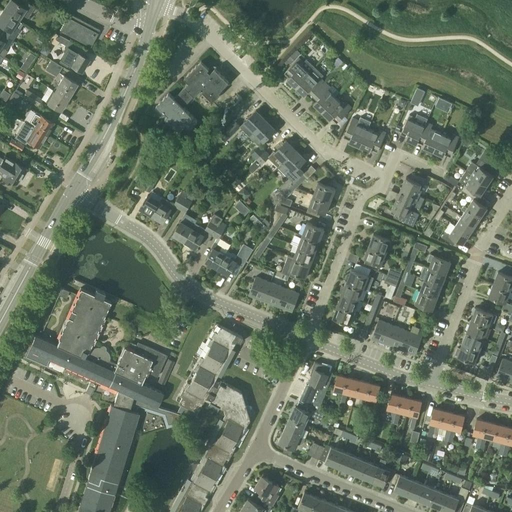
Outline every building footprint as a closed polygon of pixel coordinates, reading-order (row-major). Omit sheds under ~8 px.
[(24,0),(21,5),(13,0),(8,0),(2,9),(18,20),(22,14),(27,17),(34,7),(24,0)] [(18,20),(2,9),(0,13),(0,24),(5,28),(2,33),(12,40),(20,29),(19,29),(23,23),(18,20)] [(91,47),(100,29),(69,13),(60,30),(91,47)] [(12,40),(2,33),(0,35),(0,55),(1,56),(3,57),(8,51),(6,50),(12,40)] [(58,34),(55,40),(66,46),(69,40),(58,34)] [(61,58),(59,61),(67,66),(69,64),(70,64),(81,71),(89,59),(78,52),(72,48),(70,47),(73,42),(72,42),(69,40),(66,46),(62,51),(64,53),(61,58)] [(44,45),(41,51),(47,55),(50,49),(44,45)] [(291,54),(284,61),(288,65),(295,58),(291,54)] [(289,77),(287,79),(296,87),(310,72),(315,66),(307,58),(304,61),(299,56),(289,67),(287,69),(292,73),(289,77)] [(56,76),(62,66),(51,59),(45,69),(56,76)] [(212,71),(201,60),(185,77),(189,82),(185,86),(174,97),(183,106),(194,95),(200,89),(213,101),(221,93),(219,91),(228,81),(215,68),(212,71)] [(23,62),(20,67),(25,70),(29,65),(23,62)] [(310,72),(296,87),(304,95),(305,95),(307,93),(310,90),(314,94),(325,81),(321,77),(324,74),(315,66),(310,72)] [(20,70),(16,76),(21,79),(24,73),(20,70)] [(63,75),(55,88),(69,97),(77,83),(63,75)] [(316,102),(314,104),(322,112),(336,97),(328,89),(330,86),(325,81),(314,94),(319,98),(316,102)] [(417,87),(414,94),(421,97),(425,90),(417,87)] [(43,99),(42,98),(27,89),(23,96),(39,106),(43,99)] [(55,89),(47,102),(62,111),(70,98),(55,89)] [(183,106),(174,97),(169,92),(156,105),(167,116),(165,117),(179,132),(186,124),(190,128),(197,121),(183,106)] [(238,93),(231,100),(235,104),(242,97),(238,93)] [(336,97),(322,112),(330,120),(333,117),(336,114),(341,118),(352,106),(346,101),(344,104),(336,97)] [(452,102),(439,97),(435,105),(448,111),(452,102)] [(7,104),(4,109),(11,113),(14,107),(12,106),(7,104)] [(249,136),(265,120),(256,110),(240,126),(243,129),(249,136)] [(29,123),(46,134),(54,122),(36,112),(29,123)] [(410,114),(402,132),(407,134),(406,136),(406,138),(416,143),(419,136),(424,125),(425,125),(426,121),(428,118),(417,113),(415,117),(410,114)] [(353,117),(346,132),(352,135),(350,139),(349,141),(360,146),(368,128),(358,124),(359,120),(353,117)] [(259,145),(260,145),(264,141),(263,141),(275,129),(265,120),(249,136),(259,145)] [(24,123),(16,136),(25,142),(27,139),(39,146),(46,134),(29,123),(24,121),(24,123)] [(235,121),(227,129),(232,134),(240,126),(235,121)] [(424,125),(419,136),(425,139),(423,143),(422,145),(433,151),(441,132),(431,128),(432,124),(426,121),(425,125),(424,125)] [(194,126),(188,133),(192,137),(199,130),(194,126)] [(368,128),(360,146),(370,151),(372,148),(373,145),(379,147),(386,132),(380,129),(378,133),(368,128)] [(441,132),(433,151),(443,156),(444,153),(446,149),(452,151),(459,136),(452,133),(450,137),(441,132)] [(8,144),(20,151),(24,145),(12,138),(9,142),(8,141),(7,143),(8,144)] [(278,167),(296,150),(287,140),(275,151),(274,150),(269,154),(265,150),(256,159),(248,168),(253,172),(261,164),(261,165),(268,158),(278,167)] [(256,159),(265,150),(260,145),(259,145),(250,154),(256,159)] [(178,146),(173,154),(182,160),(187,152),(178,146)] [(294,171),(305,159),(296,150),(278,167),(287,176),(280,183),(286,190),(292,184),(292,183),(295,180),(290,174),(294,171)] [(487,151),(481,159),(493,167),(499,159),(487,151)] [(0,172),(4,175),(2,179),(9,183),(11,180),(16,183),(22,174),(23,173),(24,171),(24,170),(25,168),(5,156),(3,159),(0,156),(0,172)] [(472,161),(466,171),(487,185),(493,175),(490,173),(493,167),(481,159),(478,165),(476,163),(472,161)] [(307,178),(316,170),(312,165),(296,181),(295,180),(292,183),(292,184),(293,184),(296,188),(307,177),(307,178)] [(481,194),(487,185),(466,171),(460,180),(465,184),(461,189),(474,198),(478,192),(481,194)] [(426,179),(412,172),(410,178),(406,176),(401,187),(418,195),(421,189),(418,188),(420,183),(423,185),(426,179)] [(150,192),(158,179),(151,175),(144,188),(150,192)] [(215,177),(212,182),(218,185),(221,180),(215,177)] [(331,201),(336,188),(319,182),(314,194),(331,201)] [(281,195),(279,201),(290,205),(293,200),(286,197),(296,188),(293,184),(281,195)] [(418,195),(401,187),(399,193),(389,188),(387,193),(396,197),(411,204),(413,199),(416,201),(418,195)] [(243,188),(239,192),(245,199),(250,194),(243,188)] [(186,197),(180,193),(173,205),(179,209),(186,197)] [(326,213),(331,201),(314,194),(309,206),(307,212),(319,216),(321,211),(326,213)] [(149,195),(141,208),(145,210),(144,211),(151,215),(151,214),(159,201),(149,195)] [(151,214),(151,215),(158,219),(158,218),(163,221),(171,208),(173,205),(174,203),(163,196),(160,201),(159,201),(151,214)] [(179,209),(185,212),(192,201),(186,197),(179,209)] [(393,209),(391,213),(395,215),(394,217),(413,226),(413,225),(419,213),(412,210),(409,208),(411,204),(396,197),(392,208),(393,209)] [(481,215),(487,206),(473,197),(467,206),(481,215)] [(250,210),(240,200),(234,206),(244,216),(250,210)] [(283,212),(276,223),(280,225),(280,226),(288,214),(286,214),(288,208),(277,204),(275,209),(283,212)] [(467,207),(464,205),(461,209),(464,211),(461,215),(475,224),(481,215),(467,206),(467,207)] [(254,212),(249,217),(254,221),(259,216),(254,212)] [(184,241),(184,242),(191,246),(191,245),(196,248),(200,240),(201,238),(208,242),(212,235),(220,221),(222,217),(215,213),(206,228),(195,222),(194,224),(192,228),(184,241)] [(469,233),(475,224),(461,215),(455,225),(469,233)] [(181,221),(173,234),(177,237),(177,238),(184,242),(184,241),(192,228),(194,224),(188,221),(186,224),(181,221)] [(218,236),(220,237),(227,224),(220,221),(212,235),(217,238),(218,236)] [(319,240),(324,228),(307,222),(303,234),(319,240)] [(273,236),(280,226),(280,225),(276,223),(273,227),(269,234),(273,236)] [(469,233),(455,225),(451,232),(450,232),(448,232),(447,232),(446,232),(444,233),(443,234),(442,235),(454,243),(456,239),(463,243),(469,233)] [(386,252),(391,239),(373,232),(368,245),(386,252)] [(269,234),(262,244),(266,247),(270,242),(273,236),(269,234)] [(315,252),(319,240),(303,234),(298,246),(315,252)] [(212,249),(205,261),(210,263),(209,264),(216,268),(217,267),(225,254),(227,250),(231,244),(220,237),(218,236),(217,238),(211,248),(212,249)] [(273,236),(270,242),(275,245),(278,240),(273,236)] [(416,241),(409,259),(414,261),(419,248),(425,251),(427,245),(416,241)] [(217,267),(216,268),(223,272),(224,271),(228,274),(230,272),(236,261),(243,265),(253,248),(244,243),(236,255),(227,250),(225,254),(217,267)] [(258,258),(266,247),(262,244),(254,255),(258,258)] [(298,246),(294,244),(292,249),(296,251),(294,257),(311,263),(315,252),(298,246)] [(381,264),(386,252),(368,245),(364,257),(381,264)] [(446,274),(451,261),(430,253),(427,260),(431,261),(429,267),(446,274)] [(294,257),(288,255),(282,271),(290,274),(292,271),(306,276),(311,263),(294,257)] [(409,273),(414,261),(409,259),(404,271),(409,273)] [(398,280),(401,271),(390,267),(387,276),(398,280)] [(442,285),(446,274),(429,267),(424,278),(442,285)] [(363,287),(368,275),(351,269),(347,281),(363,287)] [(405,284),(409,273),(404,271),(400,282),(401,282),(405,284)] [(510,290),(511,284),(511,276),(498,271),(493,284),(510,290)] [(263,300),(270,281),(256,276),(249,294),(263,300)] [(390,283),(396,285),(398,280),(387,276),(385,281),(390,283)] [(437,296),(442,285),(424,278),(420,289),(437,296)] [(278,305),(285,287),(270,281),(263,300),(278,305)] [(342,292),(342,293),(359,299),(363,287),(347,281),(345,286),(342,285),(340,291),(342,292)] [(396,295),(393,301),(401,303),(405,305),(407,299),(400,297),(405,284),(401,282),(396,295)] [(390,283),(385,296),(391,298),(396,285),(390,283)] [(508,296),(510,290),(493,284),(489,296),(505,302),(506,301),(508,300),(508,296)] [(91,380),(89,385),(94,387),(96,383),(99,384),(101,380),(118,388),(113,404),(111,403),(87,478),(90,479),(81,509),(91,511),(106,511),(138,412),(136,411),(126,408),(131,394),(156,406),(162,392),(141,382),(146,371),(157,376),(167,354),(145,344),(141,353),(124,345),(116,363),(109,359),(109,357),(108,356),(108,354),(107,352),(106,351),(105,350),(103,349),(102,348),(101,348),(99,347),(98,347),(96,348),(94,348),(93,348),(92,349),(90,351),(89,352),(88,351),(111,301),(103,297),(105,292),(97,288),(94,293),(81,287),(58,338),(59,338),(56,344),(35,334),(25,355),(46,365),(49,357),(65,364),(61,373),(86,384),(88,379),(91,380)] [(292,311),(299,293),(285,287),(278,305),(292,311)] [(432,309),(437,296),(420,289),(415,302),(432,309)] [(355,310),(359,299),(342,293),(338,304),(355,310)] [(372,304),(377,306),(382,294),(377,293),(372,304)] [(350,323),(355,310),(338,304),(333,316),(350,323)] [(373,317),(377,306),(372,304),(371,307),(368,315),(373,317)] [(492,314),(476,307),(471,319),(488,326),(490,320),(494,322),(497,315),(493,313),(492,314)] [(368,330),(373,317),(368,315),(363,328),(368,330)] [(386,343),(393,325),(378,319),(371,338),(386,343)] [(483,337),(488,326),(471,319),(467,331),(483,337)] [(198,511),(249,419),(241,391),(226,383),(225,386),(214,380),(236,340),(239,342),(243,341),(242,337),(220,325),(216,331),(214,329),(175,400),(178,401),(181,403),(176,412),(156,406),(131,394),(126,408),(136,411),(137,405),(164,414),(167,424),(194,416),(204,399),(222,409),(224,413),(199,460),(190,462),(193,471),(170,511),(151,511),(149,511),(151,506),(139,500),(132,511),(198,511)] [(358,339),(362,327),(357,325),(352,337),(358,339)] [(400,349),(407,330),(393,325),(386,343),(400,349)] [(364,341),(368,330),(363,328),(362,327),(358,339),(364,341)] [(415,354),(423,331),(419,329),(418,334),(407,330),(400,349),(415,354)] [(479,349),(483,337),(467,331),(462,342),(479,349)] [(502,344),(506,333),(501,331),(497,342),(502,344)] [(455,354),(458,355),(457,355),(461,357),(460,361),(473,366),(479,349),(462,342),(460,348),(457,347),(455,354)] [(497,356),(502,344),(497,342),(494,350),(489,349),(488,352),(492,354),(497,356)] [(493,368),(497,356),(492,354),(483,378),(488,380),(493,368)] [(510,381),(511,376),(511,360),(503,357),(496,375),(510,381)] [(164,384),(174,361),(168,358),(157,381),(164,384)] [(327,388),(331,380),(334,372),(330,370),(332,366),(317,360),(312,371),(314,372),(310,380),(313,381),(327,388)] [(334,389),(344,392),(347,376),(338,374),(334,389)] [(344,392),(355,395),(359,379),(347,376),(344,392)] [(359,379),(355,395),(366,397),(369,382),(359,379)] [(313,381),(303,403),(318,409),(327,388),(313,381)] [(376,400),(380,385),(369,382),(366,397),(376,400)] [(397,410),(401,395),(390,393),(387,408),(397,410)] [(397,410),(408,413),(411,398),(401,395),(397,410)] [(422,400),(411,398),(408,413),(418,416),(422,400)] [(318,409),(303,403),(301,408),(296,405),(290,417),(305,424),(310,412),(322,417),(324,412),(318,409)] [(435,424),(440,425),(444,409),(434,407),(430,422),(435,424)] [(447,427),(450,428),(454,412),(444,409),(440,425),(447,427)] [(465,415),(454,412),(450,428),(461,430),(465,415)] [(290,417),(285,429),(300,435),(305,438),(308,430),(303,428),(305,424),(290,417)] [(482,436),(483,436),(487,420),(477,418),(473,433),(478,435),(482,436)] [(494,439),(498,423),(487,420),(483,436),(487,437),(494,439)] [(509,426),(498,423),(494,439),(499,440),(502,441),(505,442),(509,426)] [(285,429),(279,442),(286,444),(293,448),(294,448),(296,443),(297,443),(298,444),(302,443),(303,441),(305,438),(300,435),(285,429)] [(341,435),(348,438),(351,432),(343,429),(341,435)] [(420,431),(413,430),(410,440),(417,442),(420,431)] [(358,435),(351,432),(348,438),(356,441),(358,435)] [(372,448),(374,442),(366,439),(364,445),(372,448)] [(314,456),(319,444),(313,441),(308,454),(314,456)] [(374,442),(372,448),(379,451),(382,445),(374,442)] [(319,459),(327,444),(325,447),(319,444),(314,456),(319,459)] [(337,466),(343,451),(331,446),(327,444),(319,459),(319,458),(325,461),(337,466)] [(349,471),(355,456),(343,451),(337,466),(349,471)] [(399,462),(402,453),(397,451),(393,460),(399,462)] [(425,452),(423,458),(429,460),(431,454),(425,452)] [(405,464),(408,456),(402,453),(399,462),(405,464)] [(360,476),(367,461),(355,456),(349,471),(360,476)] [(378,466),(372,480),(384,485),(390,470),(384,468),(387,460),(381,458),(378,465),(378,466)] [(367,461),(360,476),(372,480),(378,466),(378,465),(367,461)] [(429,471),(431,465),(423,462),(420,468),(429,471)] [(437,474),(439,468),(431,465),(429,471),(437,474)] [(444,477),(452,480),(454,475),(446,471),(444,477)] [(497,475),(497,472),(496,472),(493,472),(490,473),(489,480),(490,480),(490,482),(497,484),(499,475),(497,475)] [(412,479),(400,474),(394,489),(406,494),(412,479)] [(272,505),(278,494),(273,491),(278,484),(262,475),(255,487),(262,491),(259,496),(272,505)] [(462,478),(454,475),(452,480),(460,484),(462,478)] [(417,498),(424,484),(412,479),(406,494),(417,498)] [(429,503),(435,489),(424,484),(417,498),(429,503)] [(463,503),(469,489),(462,486),(457,498),(447,493),(441,508),(450,511),(453,511),(458,501),(463,503)] [(482,492),(489,496),(492,490),(484,487),(482,492)] [(441,508),(447,493),(435,489),(429,503),(441,508)] [(500,493),(492,490),(489,496),(497,499),(500,493)] [(310,511),(316,496),(305,491),(298,507),(310,511)] [(272,505),(259,496),(255,502),(248,497),(242,507),(251,511),(264,511),(266,508),(269,510),(272,505)] [(311,511),(323,511),(328,501),(316,496),(310,511),(311,511)] [(337,511),(340,506),(328,501),(323,511),(337,511)] [(472,505),(466,502),(462,511),(482,511),(484,508),(473,504),(472,505)]
